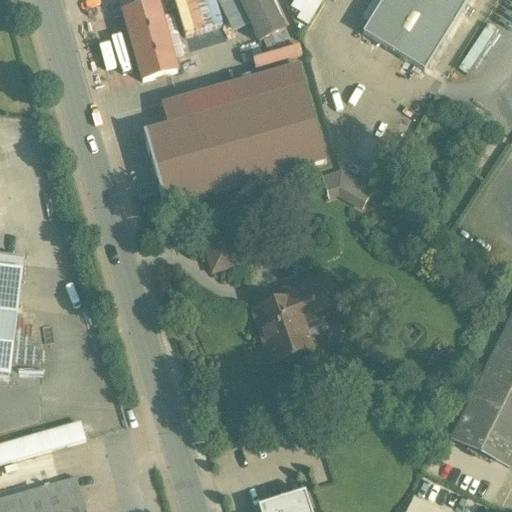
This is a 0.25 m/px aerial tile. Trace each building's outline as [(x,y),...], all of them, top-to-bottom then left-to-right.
[(215,0),(233,35),(250,27),(236,0),(215,0)] [(236,0),(250,27),(259,45),(284,33),(268,0),(236,0)] [(385,0),(363,36),(424,74),(469,0),(385,0)] [(154,6),(123,14),(143,85),(170,77),(177,75),(157,5),(154,6)] [(191,123),(304,91),(298,68),(177,103),(161,107),(167,130),(191,123)] [(304,91),(191,123),(212,196),(212,197),(326,164),(304,91)] [(167,130),(143,137),(164,210),(212,197),(212,196),(191,123),(167,130)] [(262,202),(196,220),(201,237),(204,236),(214,272),(243,264),(233,230),(267,220),(262,202)] [(0,258),(0,378),(10,379),(24,261),(0,258)] [(293,298),(252,312),(271,367),(286,362),(287,365),(299,361),(298,358),(313,353),(302,321),(336,309),(326,281),(290,293),(293,298)] [(511,322),(453,442),(508,470),(511,462),(511,322)] [(0,467),(86,443),(81,426),(0,449),(0,467)] [(84,511),(76,480),(0,502),(0,511),(84,511)] [(310,511),(305,495),(258,510),(258,511),(310,511)]
